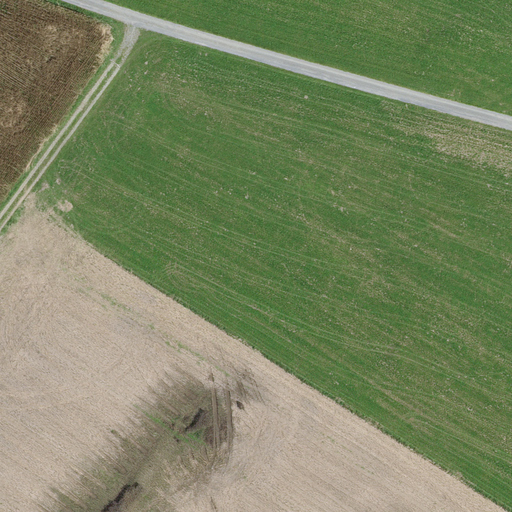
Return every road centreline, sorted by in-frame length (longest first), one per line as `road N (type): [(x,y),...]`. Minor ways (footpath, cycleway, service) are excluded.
road 1 (track): [(511,123),(80,0)]
road 2 (track): [(0,223),(127,53),(134,19)]
